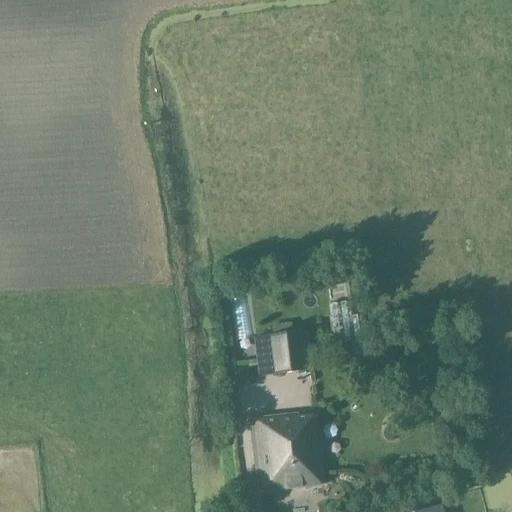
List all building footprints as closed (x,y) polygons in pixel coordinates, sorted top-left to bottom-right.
[(327,282),(342,279),(340,269),(325,272),(327,282)] [(252,285),(237,286),(238,311),(253,310),(252,285)] [(339,301),(345,323),(356,320),(350,298),(339,301)] [(242,314),(241,329),(253,330),(254,314),(242,314)] [(302,373),(297,333),(269,337),(274,377),(302,373)] [(257,494),(323,488),(316,419),(298,420),(297,417),(250,421),(257,494)]
